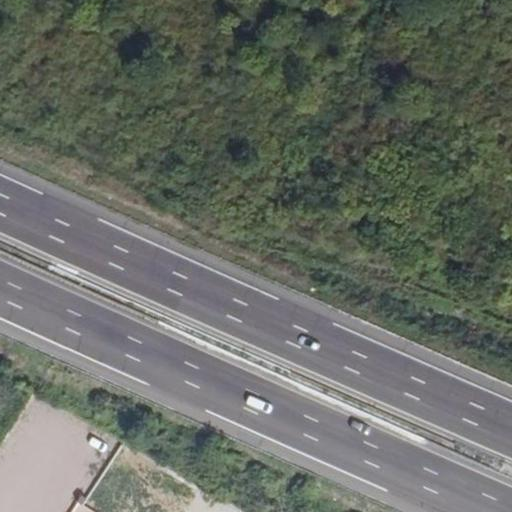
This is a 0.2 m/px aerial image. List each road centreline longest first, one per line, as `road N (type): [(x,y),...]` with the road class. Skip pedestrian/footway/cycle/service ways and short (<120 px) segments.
road 1 (motorway): [(511,425),(0,201)]
road 2 (motorway): [(0,288),(500,511)]
